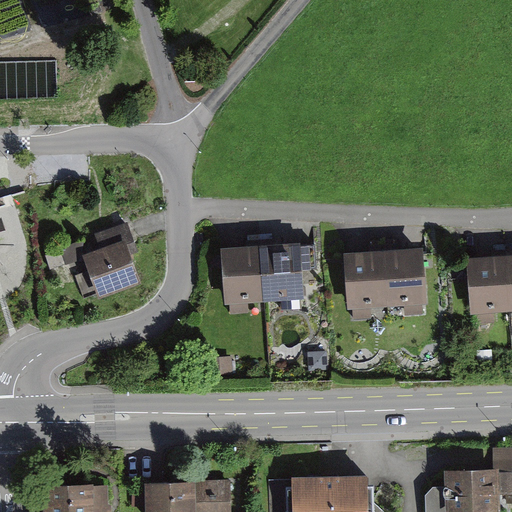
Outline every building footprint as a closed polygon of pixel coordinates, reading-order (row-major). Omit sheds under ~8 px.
[(126,235),(83,250),(99,295),(142,279),(126,235)] [(316,245),(261,248),(264,302),(305,300),(304,270),(317,269),(317,267),(316,245)] [(225,304),(264,302),(261,248),(223,250),(225,304)] [(424,250),(385,253),(389,308),(428,305),(424,250)] [(350,311),(389,308),(385,253),(346,256),(350,311)] [(511,309),(508,259),(471,261),(474,312),(511,309)] [(493,469),(444,471),(445,487),(434,488),(426,496),(426,511),(501,511),(501,496),(506,495),(507,506),(511,505),(511,448),(493,449),(493,469)] [(369,476),(294,479),(294,490),(289,490),(289,511),(375,511),(375,487),(369,487),(369,476)] [(232,511),(232,481),(144,483),(145,511),(232,511)] [(110,511),(110,484),(45,486),(45,511),(110,511)]
